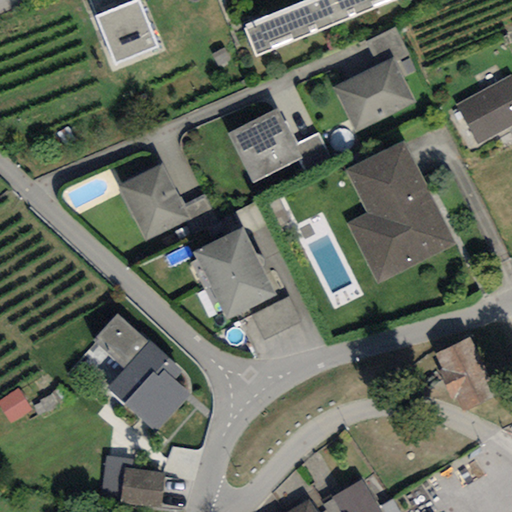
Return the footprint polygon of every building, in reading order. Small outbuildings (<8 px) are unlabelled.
[(88,0),(95,16),(134,0),(88,0)] [(157,48),(137,0),(134,0),(95,16),(114,65),(157,48)] [(256,59),(335,27),(323,0),(315,0),(244,29),(256,59)] [(323,0),(335,27),(399,0),(323,0)] [(392,59),(333,88),(355,131),(413,102),(392,59)] [(511,75),(511,74),(455,106),(476,144),(511,123),(511,75)] [(302,158),(277,110),(227,136),(252,183),(302,158)] [(355,151),(345,129),(326,138),(337,160),(355,151)] [(403,141),(344,170),(366,213),(346,223),(376,284),(455,244),(403,141)] [(163,166),(117,189),(145,242),(190,219),(163,166)] [(278,295),(242,229),(193,255),(196,260),(190,264),(213,307),(219,303),(229,321),(278,295)] [(117,314),(92,341),(124,370),(106,389),(154,433),(189,395),(172,380),(181,371),(149,341),(148,342),(117,314)] [(443,360),(455,421),(494,413),(482,352),(443,360)] [(0,400),(0,406),(10,424),(31,411),(19,390),(0,400)] [(167,472),(129,468),(125,501),(163,505),(167,472)] [(381,511),(362,480),(331,498),(339,511),(381,511)] [(316,511),(310,499),(288,511),(316,511)]
